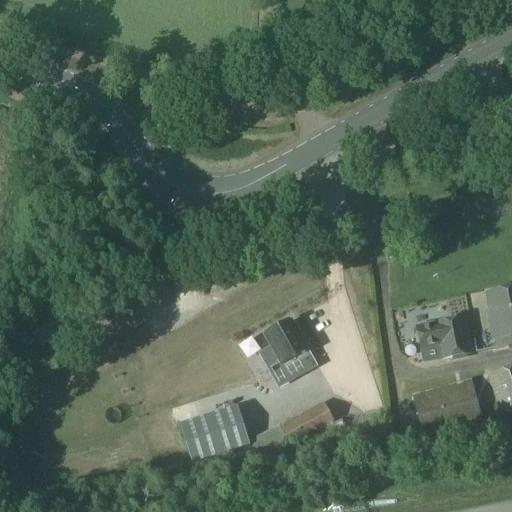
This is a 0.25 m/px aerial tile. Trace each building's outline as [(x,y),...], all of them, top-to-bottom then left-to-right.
[(511,289),(486,295),(489,314),(484,315),(486,325),(491,325),(496,349),(511,345),(511,289)] [(475,308),(475,293),(459,293),(459,308),(475,308)] [(464,320),(435,325),(414,329),(419,353),(440,349),(442,360),(470,355),(464,320)] [(289,372),(293,380),(315,368),(290,323),(265,337),(281,366),(286,363),(291,371),(289,372)] [(34,330),(40,342),(52,336),(46,324),(34,330)] [(191,366),(206,358),(200,347),(185,356),(191,366)] [(161,355),(170,373),(181,368),(172,349),(161,355)] [(195,382),(201,393),(230,377),(224,367),(195,382)] [(500,415),(511,411),(511,370),(488,378),(500,415)] [(422,438),(482,422),(470,381),(411,397),(422,438)] [(250,446),(240,408),(182,424),(193,462),(250,446)]
